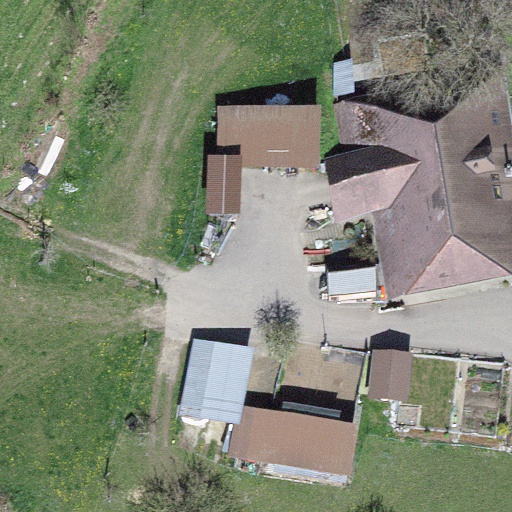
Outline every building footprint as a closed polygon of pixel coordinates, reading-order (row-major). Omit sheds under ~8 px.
[(336,216),(397,206),(409,276),(511,257),(511,164),(498,77),(337,107),(346,160),(327,163),(336,216)] [(307,115),(224,113),(222,161),(305,164),(307,115)] [(326,301),(379,302),(373,270),(320,268),(326,301)] [(245,421),(253,344),(192,337),(183,414),(245,421)] [(407,399),(412,351),(371,347),(366,395),(407,399)] [(345,474),(351,438),(268,425),(261,460),(345,474)]
